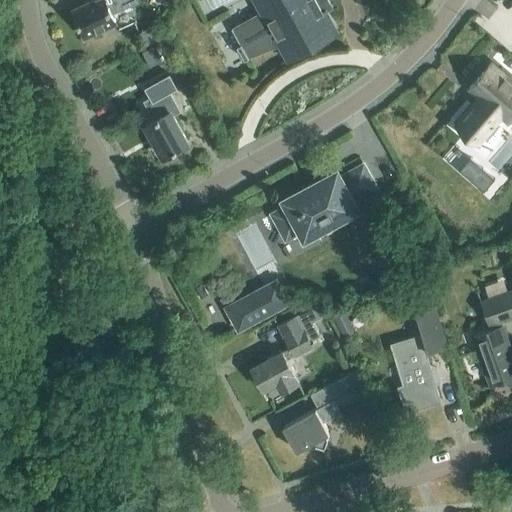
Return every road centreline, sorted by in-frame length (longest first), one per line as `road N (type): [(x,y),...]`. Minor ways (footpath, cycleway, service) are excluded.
road 1 (residential): [(133,228),(261,163),(423,46),(454,0)]
road 2 (residential): [(229,511),(217,496),(133,228)]
road 3 (residential): [(133,228),(24,24),(22,0)]
road 4 (residential): [(290,511),(511,445)]
